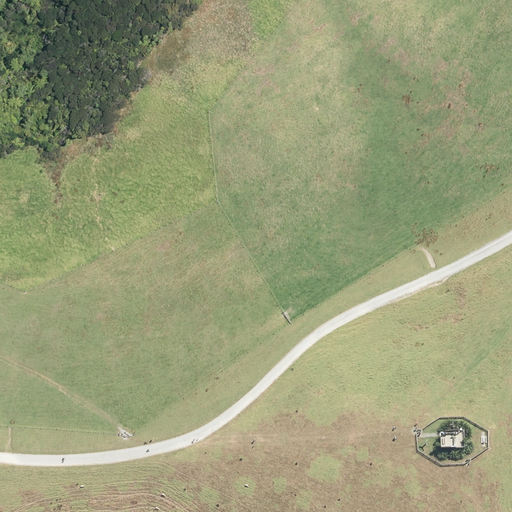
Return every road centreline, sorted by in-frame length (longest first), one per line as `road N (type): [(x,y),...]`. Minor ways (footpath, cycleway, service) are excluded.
road 1 (track): [(511,237),(313,338),(253,397),(192,438)]
road 2 (track): [(143,452),(0,456)]
